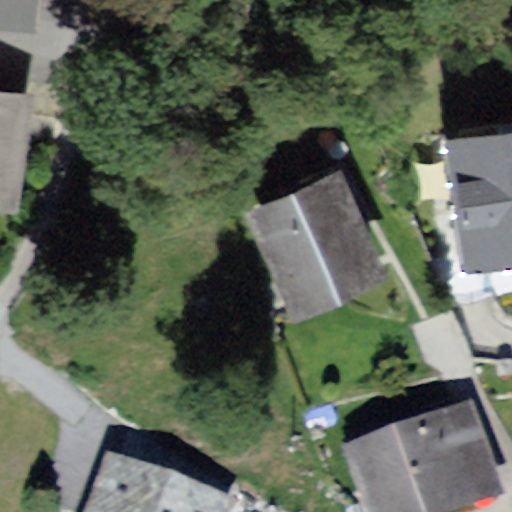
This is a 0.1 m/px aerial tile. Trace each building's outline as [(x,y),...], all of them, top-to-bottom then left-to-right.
[(35,0),(0,0),(0,26),(32,31),(35,0)] [(31,96),(0,92),(0,212),(14,214),(31,96)] [(511,259),(511,127),(443,136),(459,265),(511,259)] [(341,176),(240,218),(283,320),(383,278),(341,176)] [(506,511),(478,423),(348,464),(363,511),(506,511)] [(106,511),(219,511),(120,475),(106,511)]
